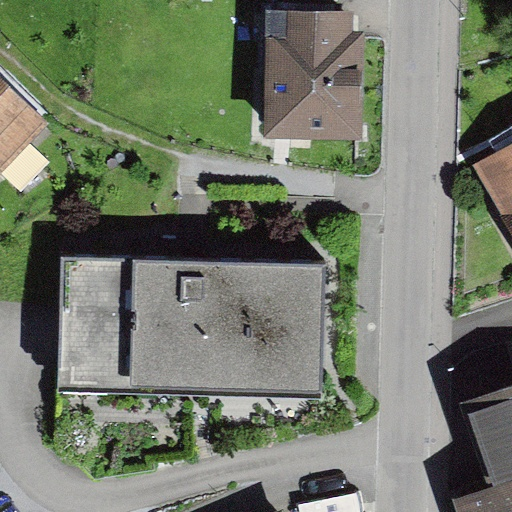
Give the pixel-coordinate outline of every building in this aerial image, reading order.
[(365,14),(261,11),(257,132),(361,136),(365,14)] [(0,80),(0,165),(43,121),(0,80)] [(511,152),(467,179),(511,254),(511,152)] [(324,262),(63,261),(63,399),(323,401),(324,262)] [(511,511),(511,379),(454,400),(485,485),(454,496),(459,511),(511,511)]
